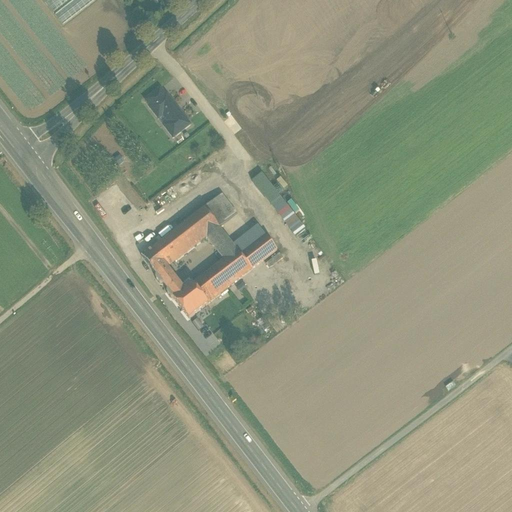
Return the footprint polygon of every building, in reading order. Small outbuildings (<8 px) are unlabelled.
[(42,0),(63,26),(95,0),(42,0)] [(160,90),(146,101),(151,107),(165,96),(160,90)] [(189,126),(166,95),(165,96),(151,107),(150,108),(173,138),(189,126)] [(293,237),(305,228),(295,214),(298,211),(291,201),(285,205),(263,173),(253,180),(293,237)] [(223,196),(205,209),(219,227),(237,214),(223,196)] [(205,209),(205,208),(192,218),(207,238),(217,252),(230,242),(219,227),(205,209)] [(192,218),(152,248),(167,268),(207,238),(192,218)] [(151,232),(136,243),(143,252),(158,240),(151,232)] [(230,242),(217,252),(224,260),(192,284),(208,304),(277,251),(267,237),(241,256),(230,242)] [(167,268),(152,248),(141,257),(156,276),(156,279),(160,284),(163,284),(167,290),(178,282),(167,268)] [(280,254),(272,260),(275,264),(283,257),(280,254)] [(272,260),(266,264),(269,268),(275,264),(272,260)] [(192,284),(185,290),(178,282),(167,290),(167,294),(171,299),(174,299),(189,318),(208,304),(192,284)]
